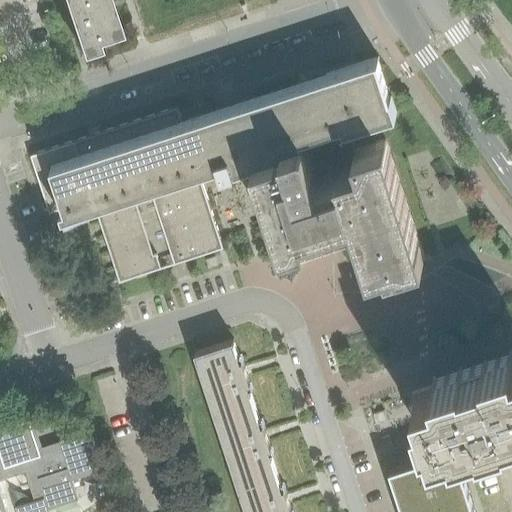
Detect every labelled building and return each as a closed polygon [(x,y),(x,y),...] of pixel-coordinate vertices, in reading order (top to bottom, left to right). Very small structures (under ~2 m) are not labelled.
[(69,0),(82,38),(119,26),(109,0),(69,0)] [(174,104),(30,151),(49,209),(56,207),(58,206),(60,214),(91,203),(117,281),(160,267),(156,253),(152,254),(133,193),(149,187),(174,263),(222,247),(197,169),(217,163),(220,172),(233,167),(251,161),(276,152),(278,156),(281,155),(278,146),(298,139),(297,136),(340,122),(343,130),(396,112),(390,95),(389,96),(376,58),(378,58),(377,56),(180,121),(174,104)] [(276,152),(251,161),(281,247),(305,239),(303,232),(351,217),(368,270),(398,261),(399,265),(423,257),(385,140),(354,150),(356,162),(313,176),(301,138),(298,139),(278,146),(281,155),(278,156),(276,152)] [(192,349),(213,413),(253,400),(231,336),(192,349)] [(435,453),(388,467),(402,511),(475,511),(455,450),(484,440),(483,437),(506,429),(507,433),(511,431),(511,351),(431,377),(434,385),(411,392),(428,446),(433,444),(435,453)] [(274,465),(253,400),(213,413),(234,478),(274,465)] [(0,511),(4,511),(0,497),(0,475),(23,468),(32,496),(12,503),(14,511),(49,511),(47,505),(76,496),(69,476),(99,466),(87,428),(57,438),(58,440),(38,446),(28,414),(0,423),(0,511)] [(234,478),(245,511),(289,511),(274,465),(234,478)]
